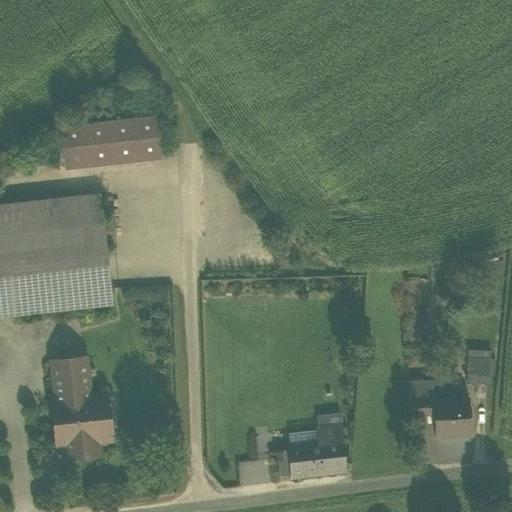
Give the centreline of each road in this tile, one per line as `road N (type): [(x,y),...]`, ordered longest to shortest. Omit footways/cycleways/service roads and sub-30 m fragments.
road 1 (track): [(198,505),(184,111),(108,0)]
road 2 (unclassified): [(511,471),(139,511)]
